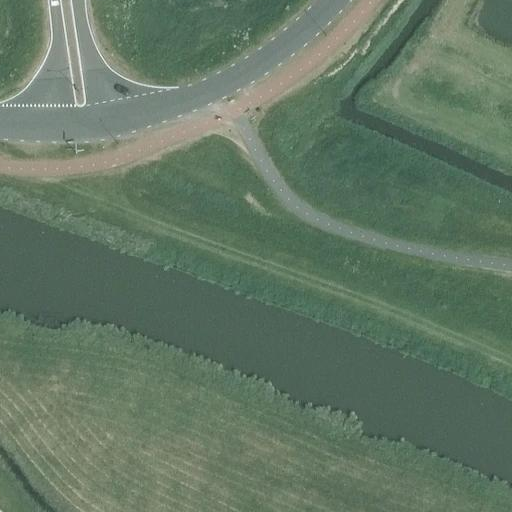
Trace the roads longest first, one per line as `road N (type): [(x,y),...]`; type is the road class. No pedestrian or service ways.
road 1 (track): [(511,370),(0,168)]
road 2 (unclassified): [(103,121),(185,101),(240,76),(334,0)]
road 3 (unclassified): [(51,0),(60,126)]
road 4 (unclassified): [(103,121),(78,0)]
